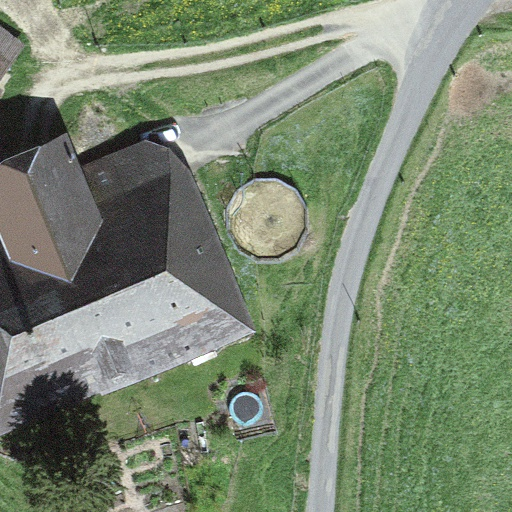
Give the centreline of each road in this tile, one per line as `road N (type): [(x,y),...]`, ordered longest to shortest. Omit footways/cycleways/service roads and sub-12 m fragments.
road 1 (track): [(32,127),(47,94),(91,73),(370,20),(448,37),(373,47),(253,116),(182,139)]
road 2 (unclassified): [(472,0),(402,128),(352,252),(319,511)]
